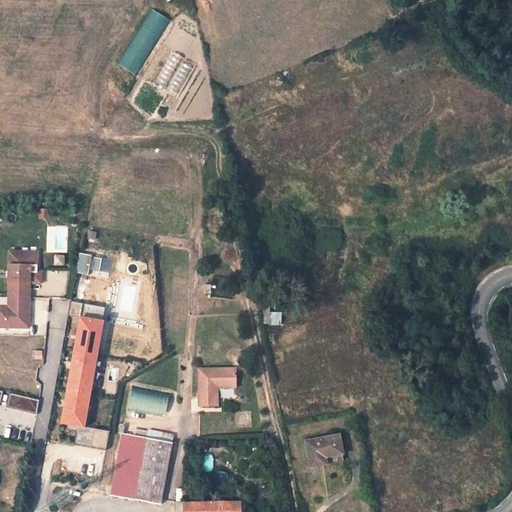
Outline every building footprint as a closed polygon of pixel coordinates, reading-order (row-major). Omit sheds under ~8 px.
[(150,9),(117,65),(136,76),(169,20),(150,9)] [(10,251),(9,297),(23,297),(24,282),(30,283),(41,283),(42,272),(37,272),(31,272),(31,252),(10,251)] [(104,257),(93,255),(90,269),(101,271),(104,257)] [(9,297),(8,305),(29,306),(30,297),(23,297),(9,297)] [(106,306),(71,300),(69,314),(81,317),(62,421),(67,422),(66,429),(77,430),(74,443),(107,449),(110,430),(85,426),(106,306)] [(0,304),(0,326),(29,327),(29,306),(8,305),(0,304)] [(237,368),(201,369),(201,405),(219,405),(219,383),(237,383),(237,368)] [(132,386),(127,409),(164,417),(169,395),(132,386)] [(7,407),(36,414),(39,401),(10,394),(7,407)] [(158,505),(172,443),(147,438),(122,433),(109,496),(133,500),(158,505)] [(338,435),(306,441),(310,465),(320,464),(319,457),(342,452),(338,435)] [(247,511),(248,511),(247,501),(183,503),(182,511),(247,511)]
